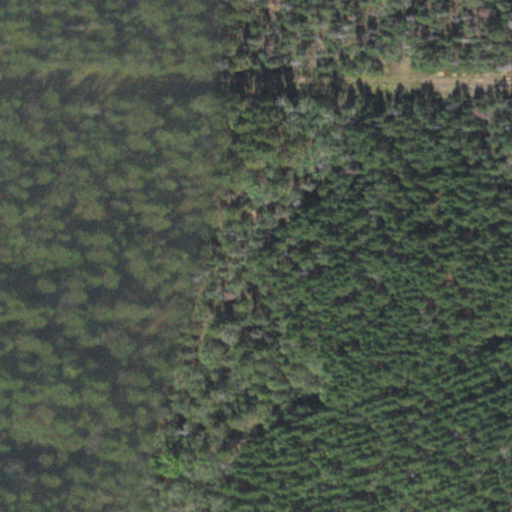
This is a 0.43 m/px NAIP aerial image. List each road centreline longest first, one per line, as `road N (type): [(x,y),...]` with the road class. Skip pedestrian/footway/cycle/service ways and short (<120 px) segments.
road 1 (track): [(0,77),(268,77)]
road 2 (track): [(511,79),(268,77)]
